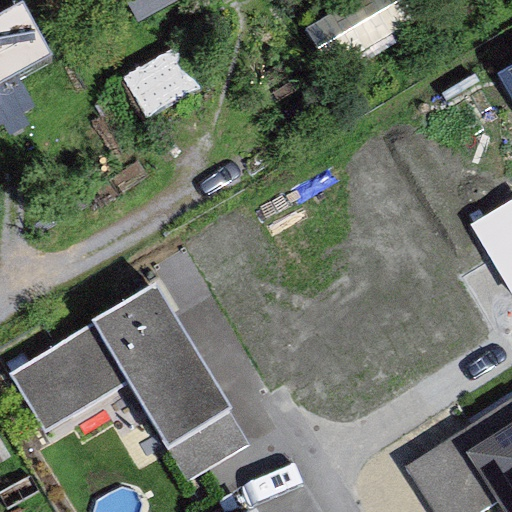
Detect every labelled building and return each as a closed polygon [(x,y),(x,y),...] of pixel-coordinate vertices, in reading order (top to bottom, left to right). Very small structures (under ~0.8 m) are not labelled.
[(135,0),(148,22),(187,0),(135,0)] [(442,0),(374,0),(320,33),(346,75),(449,12),(442,0)] [(55,64),(23,10),(0,22),(0,121),(38,101),(23,79),(55,64)] [(0,264),(13,258),(0,235),(0,264)] [(166,289),(17,373),(55,439),(137,392),(192,486),(257,448),(166,289)] [(511,511),(511,408),(416,473),(442,511),(496,511),(501,509),(503,511),(511,511)]
